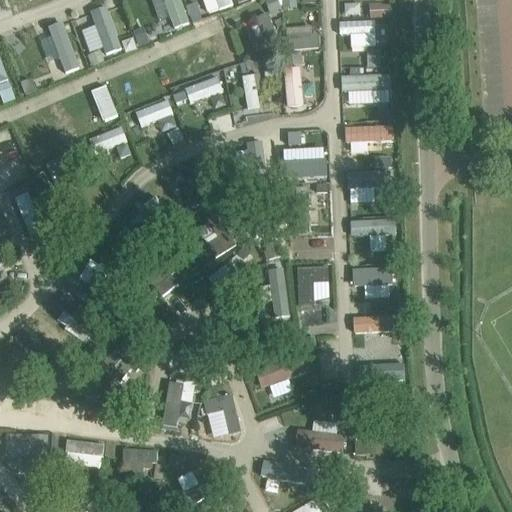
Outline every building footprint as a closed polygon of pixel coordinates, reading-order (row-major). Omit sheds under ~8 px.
[(155,0),(160,19),(172,16),(175,29),(189,25),(182,0),(155,0)] [(203,0),(206,11),(232,6),(230,0),(203,0)] [(298,9),(296,0),(267,0),(269,12),(298,9)] [(392,16),(391,3),(369,5),(370,18),(392,16)] [(105,47),(108,55),(123,50),(109,6),(92,11),(97,27),(83,31),(90,52),(105,47)] [(270,13),(254,17),(262,48),(278,45),(270,13)] [(78,19),(82,30),(96,25),(92,14),(78,19)] [(351,47),(377,47),(376,21),(340,22),(341,35),(351,35),(351,47)] [(67,73),(80,69),(64,23),(51,27),(67,73)] [(321,35),(312,35),(312,28),(284,29),(285,50),(321,49),(321,35)] [(229,31),(216,34),(224,69),(237,66),(229,31)] [(0,50),(0,90),(4,102),(16,98),(0,50)] [(368,66),(381,67),(381,51),(369,50),(368,66)] [(147,64),(150,72),(138,77),(147,99),(175,87),(163,58),(147,64)] [(286,70),(287,109),(305,108),(304,70),(286,70)] [(246,110),(262,109),(260,75),(245,76),(246,110)] [(351,105),(391,103),(390,75),(343,76),(344,93),(351,93),(351,105)] [(185,90),(191,104),(224,92),(218,77),(185,90)] [(92,92),(105,123),(120,116),(107,86),(92,92)] [(135,113),(141,127),(174,115),(169,100),(135,113)] [(217,130),(235,128),(234,114),(216,116),(217,130)] [(57,115),(45,121),(60,153),(73,147),(57,115)] [(347,143),(395,141),(394,126),(347,127),(347,143)] [(96,154),(128,141),(122,127),(90,140),(96,154)] [(370,152),(367,142),(350,146),(352,156),(370,152)] [(265,172),(264,147),(238,149),(239,173),(265,172)] [(326,178),(326,150),(285,149),(285,178),(326,178)] [(60,199),(73,195),(63,160),(50,164),(60,199)] [(180,170),(167,177),(173,189),(186,182),(180,170)] [(350,204),(375,203),(374,187),(393,186),(392,171),(349,173),(350,204)] [(394,188),(376,189),(376,199),(394,198),(394,188)] [(317,207),(318,190),(301,189),(300,207),(317,207)] [(16,198),(31,236),(45,230),(30,192),(16,198)] [(157,197),(146,205),(160,225),(171,218),(157,197)] [(193,253),(206,269),(238,243),(217,218),(197,235),(204,243),(193,253)] [(351,221),(352,237),(370,236),(371,252),(387,251),(386,235),(397,234),(396,218),(351,221)] [(117,244),(135,251),(141,236),(123,229),(117,244)] [(237,255),(209,280),(219,291),(247,266),(237,255)] [(299,302),(330,301),(329,267),(298,268),(299,302)] [(353,269),(353,287),(366,286),(366,299),(393,298),(392,268),(353,269)] [(0,272),(0,302),(18,292),(5,270),(0,272)] [(286,271),(264,272),(267,317),(289,316),(286,271)] [(88,328),(97,313),(54,287),(40,309),(60,321),(51,336),(81,355),(95,332),(88,328)] [(355,317),(355,333),(403,332),(402,316),(355,317)] [(303,320),(304,341),(315,340),(313,319),(303,320)] [(27,332),(15,338),(25,357),(37,351),(27,332)] [(181,347),(185,362),(210,357),(207,341),(181,347)] [(105,372),(125,382),(137,357),(117,347),(105,372)] [(404,363),(360,365),(362,391),(405,389),(404,363)] [(275,399),(293,392),(286,371),(268,378),(275,399)] [(179,427),(179,419),(194,419),(194,382),(166,382),(167,427),(179,427)] [(345,415),(343,393),(328,394),(330,416),(345,415)] [(207,414),(227,412),(229,435),(240,433),(236,397),(205,400),(207,414)] [(315,432),(338,433),(338,423),(315,422),(315,432)] [(31,453),(31,471),(48,471),(48,435),(7,435),(6,453),(31,453)] [(103,467),(104,443),(68,441),(66,466),(103,467)] [(177,479),(191,504),(206,495),(192,471),(177,479)] [(412,493),(411,479),(382,480),(382,495),(412,493)]
